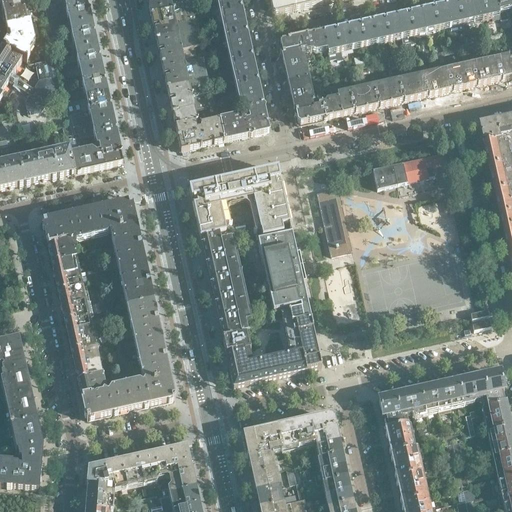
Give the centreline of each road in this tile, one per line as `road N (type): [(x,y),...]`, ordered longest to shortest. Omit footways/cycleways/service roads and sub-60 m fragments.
road 1 (residential): [(70,452),(19,207)]
road 2 (tertiary): [(152,178),(208,419)]
road 3 (residential): [(464,112),(511,337)]
road 4 (residential): [(287,152),(464,112)]
road 5 (residential): [(343,388),(511,346)]
road 6 (tertiary): [(121,21),(152,178)]
road 7 (residential): [(418,0),(262,32)]
road 8 (residential): [(70,452),(208,419)]
road 9 (residential): [(208,419),(343,388)]
road 10 (residential): [(152,178),(287,152)]
road 11 (residential): [(152,178),(19,207)]
road 12 (residential): [(343,388),(369,511)]
road 13 (residential): [(262,32),(287,152)]
